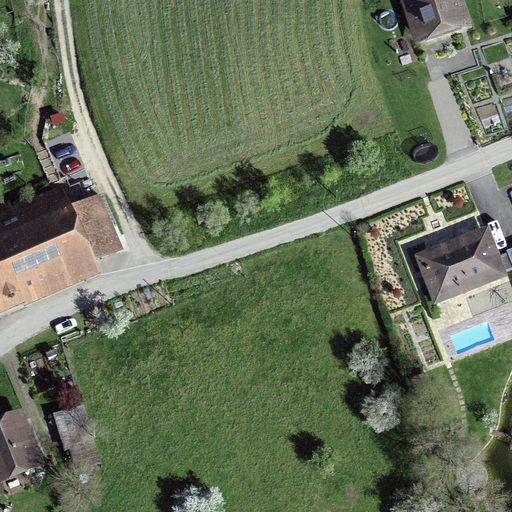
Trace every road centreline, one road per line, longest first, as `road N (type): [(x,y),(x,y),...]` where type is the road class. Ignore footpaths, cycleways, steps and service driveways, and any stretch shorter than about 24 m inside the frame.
road 1 (unclassified): [(0,349),(153,272),(291,234),(511,150)]
road 2 (track): [(153,272),(86,133),(65,0)]
